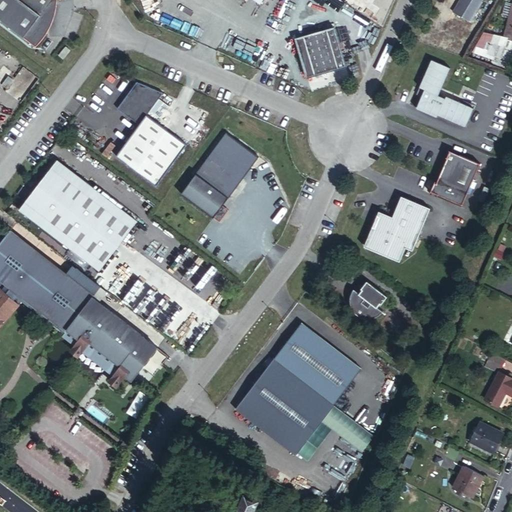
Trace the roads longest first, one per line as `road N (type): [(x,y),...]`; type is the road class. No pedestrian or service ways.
road 1 (unclassified): [(124,511),(220,345),(289,259),(350,132)]
road 2 (unclassified): [(350,132),(104,29)]
road 3 (unclassified): [(104,29),(82,71),(0,168)]
road 4 (unclassified): [(350,132),(404,0)]
